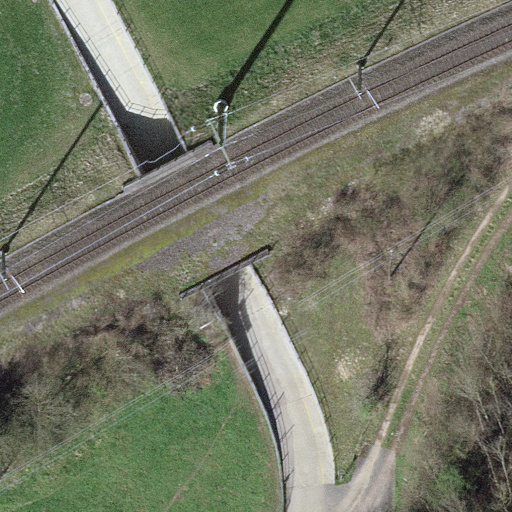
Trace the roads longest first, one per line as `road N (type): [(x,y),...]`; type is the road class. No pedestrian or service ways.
road 1 (unclassified): [(305,511),(290,405),(79,0)]
road 2 (track): [(511,192),(440,310),(357,473),(318,511)]
